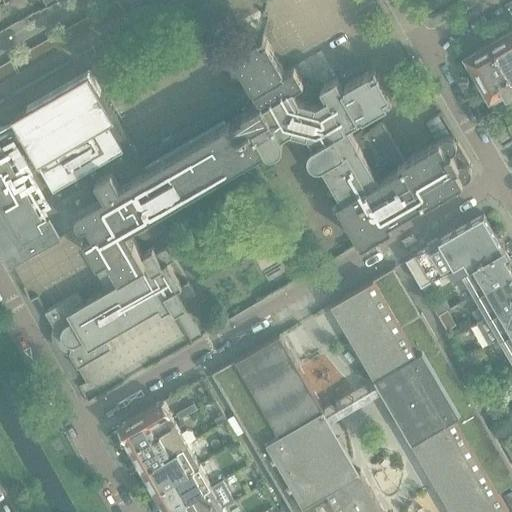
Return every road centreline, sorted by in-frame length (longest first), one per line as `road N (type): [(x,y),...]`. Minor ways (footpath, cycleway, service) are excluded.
road 1 (residential): [(80,419),(499,177)]
road 2 (residential): [(80,419),(0,279)]
road 3 (residential): [(499,177),(423,47)]
